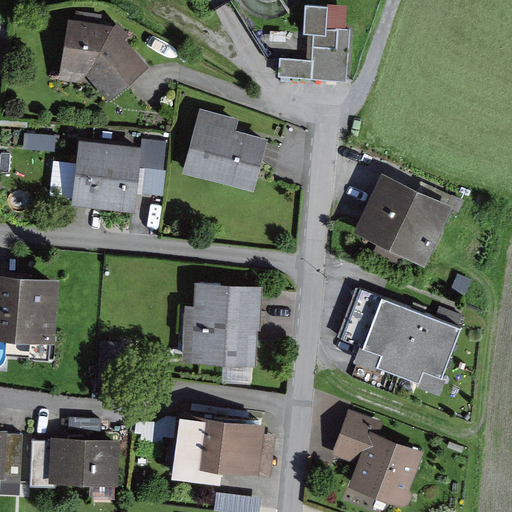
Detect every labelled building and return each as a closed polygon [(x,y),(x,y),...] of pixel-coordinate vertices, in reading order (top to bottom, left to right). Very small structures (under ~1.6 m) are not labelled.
[(310,32),(310,57),(283,54),(283,74),(350,78),(354,26),(329,25),(329,2),(308,0),(306,31),(310,32)] [(71,18),(64,77),(84,79),(105,105),(153,65),(119,24),(71,18)] [(257,191),(271,141),(237,130),(240,119),(203,108),(185,170),(257,191)] [(136,211),(144,147),(81,140),(74,204),(136,211)] [(357,232),(426,263),(452,207),(383,175),(357,232)] [(58,278),(0,273),(0,335),(53,340),(58,278)] [(259,366),(265,288),(197,284),(192,362),(259,366)] [(273,289),(269,333),(298,335),(302,291),(273,289)] [(441,392),(467,328),(382,293),(356,357),(441,392)] [(386,511),(407,511),(433,452),(384,432),(388,423),(355,410),(338,451),(361,461),(347,496),(386,511)] [(268,423),(180,412),(171,477),(227,485),(229,472),(261,476),(268,423)] [(27,431),(0,428),(0,479),(24,481),(27,431)] [(119,489),(121,439),(34,436),(32,486),(119,489)]
